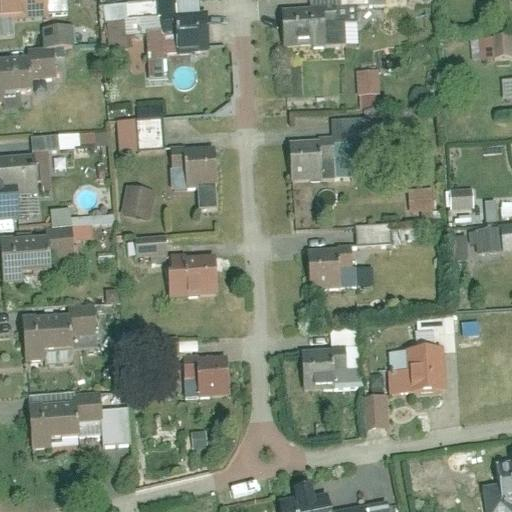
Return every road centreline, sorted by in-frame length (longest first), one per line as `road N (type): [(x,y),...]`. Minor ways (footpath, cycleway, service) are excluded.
road 1 (residential): [(271,454),(242,0)]
road 2 (residential): [(271,454),(303,461),(511,431)]
road 3 (residential): [(94,511),(215,483),(271,454)]
